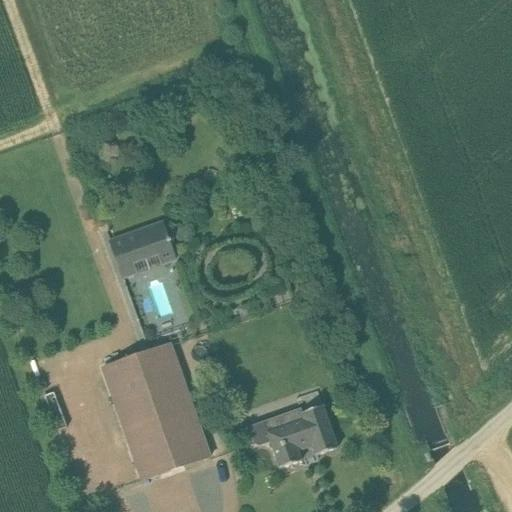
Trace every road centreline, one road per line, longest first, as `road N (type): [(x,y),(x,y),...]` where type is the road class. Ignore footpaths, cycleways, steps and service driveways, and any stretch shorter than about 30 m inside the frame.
road 1 (track): [(128,343),(6,0)]
road 2 (unclassified): [(392,511),(511,410)]
